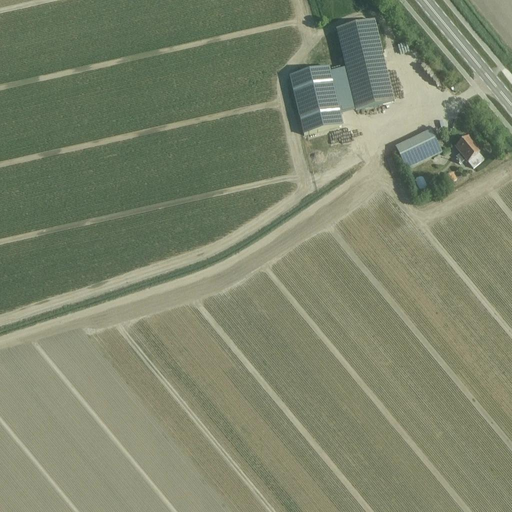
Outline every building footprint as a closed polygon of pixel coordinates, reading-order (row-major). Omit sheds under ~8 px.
[(337,34),(355,111),(394,102),(375,25),(337,34)] [(290,79),(304,137),(343,128),(328,69),(290,79)] [(432,132),(396,150),(407,172),(443,154),(432,132)] [(468,139),(455,149),(461,155),(457,159),(458,160),(456,161),(459,165),(461,164),(461,165),(465,161),(468,164),(469,164),(473,170),(484,161),(479,155),(481,154),(468,139)] [(416,181),(416,183),(416,184),(418,189),(419,191),(421,191),(423,191),(425,190),(426,189),(427,187),(426,186),(424,180),(423,179),(421,178),(419,179),(417,180),(416,181)]
